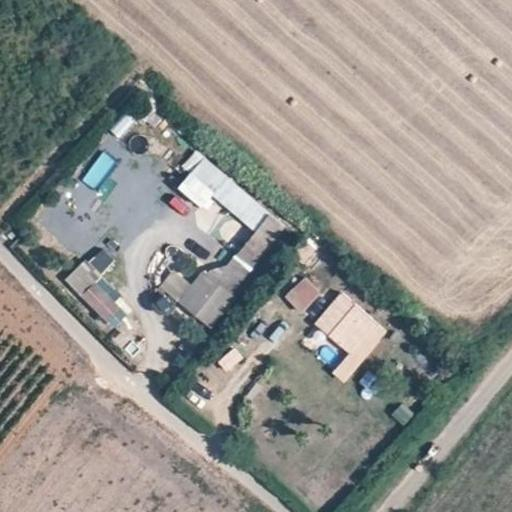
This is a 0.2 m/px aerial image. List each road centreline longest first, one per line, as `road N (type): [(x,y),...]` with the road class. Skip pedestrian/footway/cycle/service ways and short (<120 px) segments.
road 1 (unclassified): [(288,511),(123,382),(0,247)]
road 2 (unclassified): [(396,511),(511,369)]
